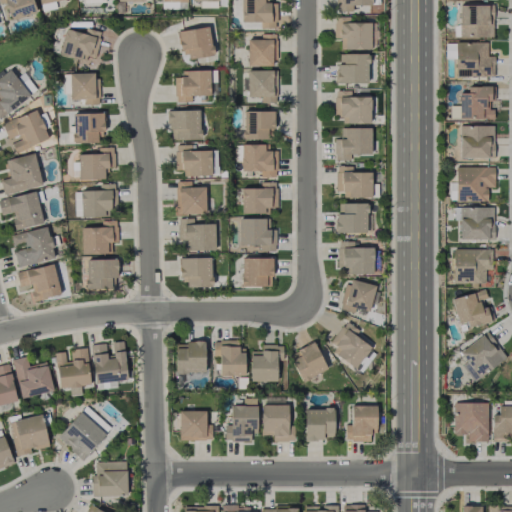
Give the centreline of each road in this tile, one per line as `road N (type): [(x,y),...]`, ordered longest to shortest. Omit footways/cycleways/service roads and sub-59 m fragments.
road 1 (tertiary): [(415,0),(415,511)]
road 2 (residential): [(140,60),(136,109),(146,149),(159,511)]
road 3 (residential): [(306,0),(307,312)]
road 4 (residential): [(0,335),(107,316),(307,312)]
road 5 (residential): [(159,475),(415,476)]
